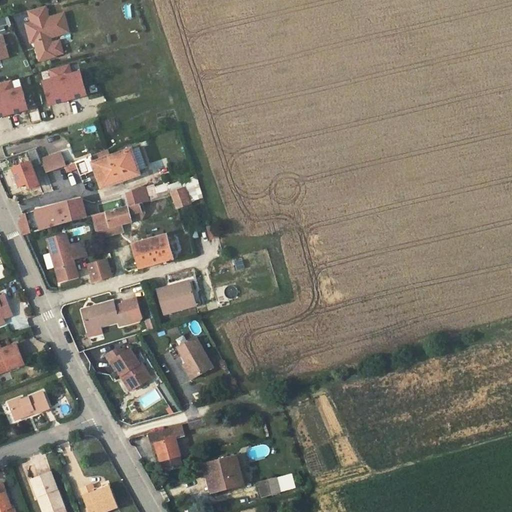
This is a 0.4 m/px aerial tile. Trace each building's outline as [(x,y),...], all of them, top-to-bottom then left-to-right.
[(71,34),(65,12),(49,16),(46,6),(27,11),(28,18),(15,21),(18,36),(29,33),(36,63),(65,56),(60,37),(71,34)] [(0,60),(10,58),(4,35),(0,35),(0,60)] [(70,64),(48,70),(50,78),(42,80),(49,106),(88,96),(81,70),(72,72),(70,64)] [(0,117),(29,110),(22,86),(14,88),(12,80),(0,83),(0,117)] [(119,182),(141,174),(139,171),(146,168),(138,147),(131,150),(131,149),(110,156),(119,182)] [(119,182),(110,156),(107,150),(75,162),(80,175),(95,170),(102,189),(119,182)] [(60,153),(41,159),(46,173),(65,166),(60,153)] [(20,192),(41,184),(31,160),(11,168),(20,192)] [(66,173),(76,169),(74,164),(64,167),(66,173)] [(169,187),(170,191),(187,185),(193,201),(204,197),(196,177),(169,187)] [(151,201),(158,199),(154,185),(146,187),(151,201)] [(94,216),(142,203),(151,201),(146,187),(125,193),(126,194),(127,198),(123,199),(122,195),(93,203),(94,208),(90,209),(82,199),(43,209),(48,228),(94,216)] [(173,196),(177,209),(191,204),(185,189),(171,194),(173,196)] [(118,226),(122,225),(132,222),(131,220),(138,218),(141,220),(145,213),(142,203),(94,216),(97,230),(106,237),(108,233),(116,231),(118,226)] [(48,228),(43,209),(22,215),(18,224),(23,235),(48,228)] [(210,240),(219,237),(215,224),(206,227),(210,240)] [(124,232),(122,225),(118,226),(116,231),(108,233),(106,237),(124,232)] [(149,240),(163,236),(161,232),(147,236),(149,240)] [(59,276),(64,279),(73,277),(77,271),(74,259),(87,256),(84,242),(71,245),(68,234),(50,238),(54,256),(57,255),(57,258),(55,259),(59,276)] [(167,235),(163,236),(149,240),(133,245),(139,268),(174,259),(167,237),(167,235)] [(89,265),(94,281),(111,276),(107,260),(89,265)] [(171,282),(173,286),(190,281),(194,295),(189,296),(192,307),(202,305),(199,294),(200,290),(195,276),(171,282)] [(165,315),(192,307),(189,296),(194,295),(190,281),(173,286),(157,290),(165,315)] [(0,318),(2,318),(4,317),(5,319),(12,316),(4,296),(0,297),(0,318)] [(88,330),(101,327),(118,322),(119,324),(138,319),(141,316),(137,300),(123,305),(115,307),(113,302),(83,310),(88,330)] [(103,333),(101,327),(88,330),(90,337),(103,333)] [(179,348),(187,363),(195,378),(212,368),(196,338),(179,348)] [(16,344),(1,350),(0,350),(0,370),(7,367),(8,370),(24,364),(16,344)] [(124,354),(121,351),(120,348),(108,355),(121,376),(124,375),(133,390),(151,378),(141,363),(139,364),(130,350),(127,352),(124,354)] [(191,380),(195,378),(187,363),(183,366),(191,380)] [(130,391),(133,390),(124,375),(121,376),(130,391)] [(15,412),(17,420),(27,416),(25,413),(32,410),(34,413),(34,415),(49,409),(43,393),(21,401),(20,398),(8,403),(11,413),(15,412)] [(190,429),(200,426),(198,420),(189,423),(190,429)] [(173,427),(176,438),(184,436),(181,425),(173,427)] [(156,444),(158,451),(161,461),(167,460),(170,472),(178,470),(182,464),(179,456),(181,455),(176,438),(173,427),(149,434),(152,444),(156,444)] [(211,474),(215,492),(244,484),(237,456),(204,464),(207,475),(211,474)] [(41,496),(46,511),(65,511),(52,473),(32,481),(38,497),(41,496)] [(211,474),(207,475),(212,492),(215,492),(211,474)] [(276,478),(280,493),(289,490),(284,476),(276,478)] [(280,493),(276,478),(259,482),(263,497),(280,493)] [(0,511),(15,511),(13,507),(12,508),(6,492),(7,491),(3,483),(0,483),(0,511)] [(95,493),(110,487),(108,484),(94,489),(95,493)] [(105,511),(117,508),(110,487),(95,493),(94,489),(93,485),(81,490),(89,511),(105,511)]
